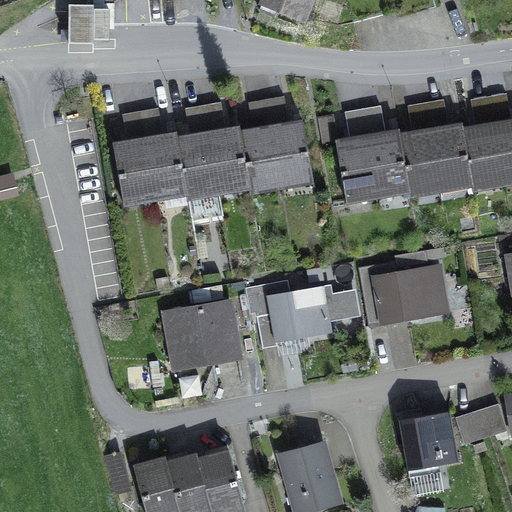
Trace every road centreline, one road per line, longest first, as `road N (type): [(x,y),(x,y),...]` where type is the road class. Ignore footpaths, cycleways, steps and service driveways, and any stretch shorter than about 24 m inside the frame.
road 1 (residential): [(350,390),(156,425),(121,418),(109,406),(33,132),(29,94),(42,59)]
road 2 (residential): [(511,50),(390,65),(264,50),(42,59)]
road 3 (residential): [(511,360),(350,390)]
road 4 (residential): [(350,390),(388,511)]
